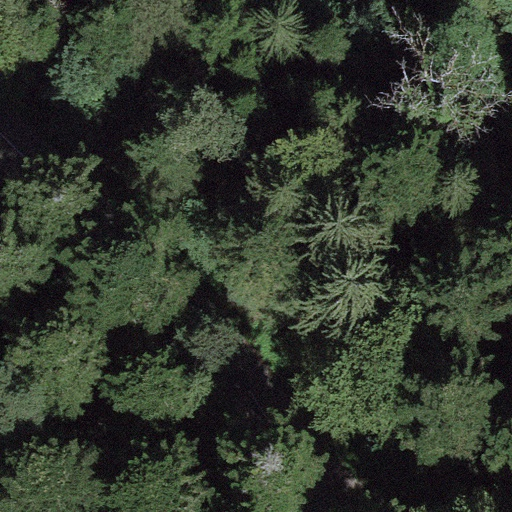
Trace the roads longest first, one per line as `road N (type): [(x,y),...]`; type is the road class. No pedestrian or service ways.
road 1 (unclassified): [(0,127),(166,330),(263,511)]
road 2 (track): [(166,330),(380,511)]
